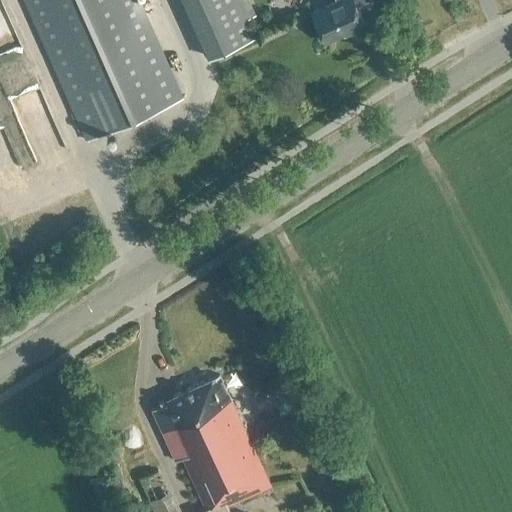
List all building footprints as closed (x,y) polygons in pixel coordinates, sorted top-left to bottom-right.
[(25,0),(87,141),(183,99),(139,0),(25,0)] [(187,0),(206,51),(264,29),(253,0),(187,0)] [(336,0),(337,1),(312,12),(325,42),(365,25),(357,6),(370,1),(370,0),(336,0)] [(0,12),(0,39),(48,158),(76,147),(18,5),(0,12)] [(64,168),(5,191),(15,217),(74,195),(64,168)] [(270,485),(219,374),(157,403),(158,406),(151,409),(175,461),(182,458),(206,508),(198,511),(229,511),(226,505),(270,485)]
